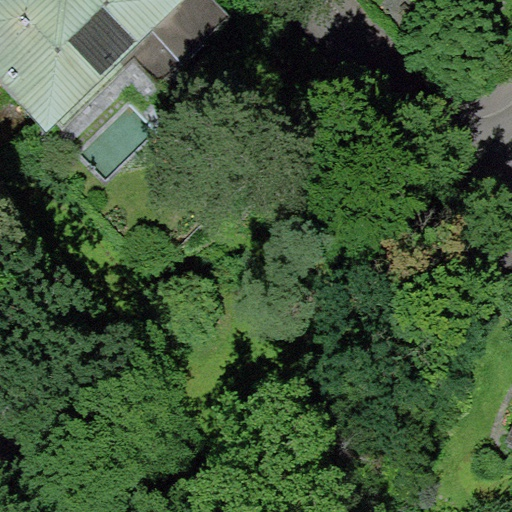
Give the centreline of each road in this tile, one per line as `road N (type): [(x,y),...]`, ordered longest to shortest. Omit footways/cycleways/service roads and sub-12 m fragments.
road 1 (residential): [(492,208),(287,0)]
road 2 (residential): [(0,403),(120,511)]
